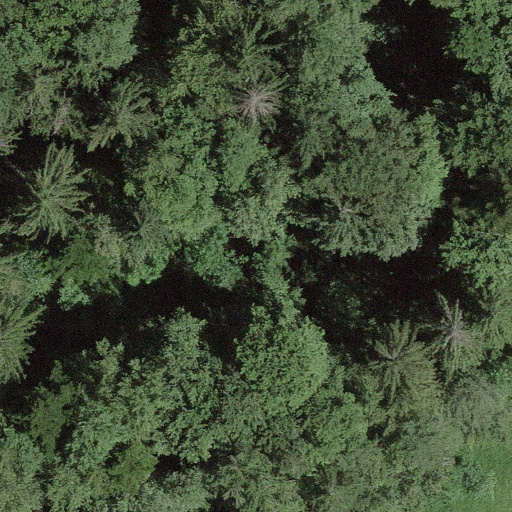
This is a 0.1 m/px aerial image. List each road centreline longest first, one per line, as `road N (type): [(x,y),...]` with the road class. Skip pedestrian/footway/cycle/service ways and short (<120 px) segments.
road 1 (track): [(511,242),(199,422),(0,511)]
road 2 (track): [(349,511),(511,377)]
